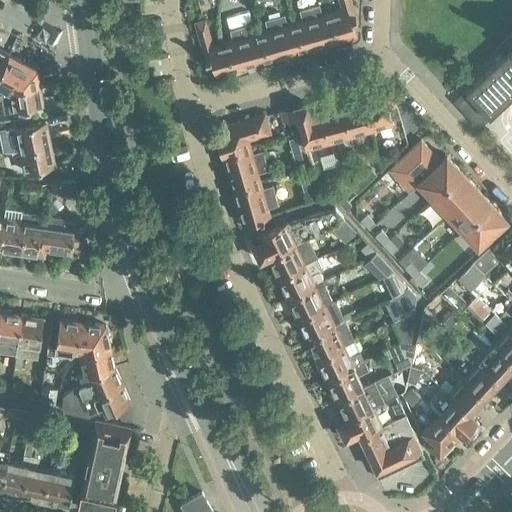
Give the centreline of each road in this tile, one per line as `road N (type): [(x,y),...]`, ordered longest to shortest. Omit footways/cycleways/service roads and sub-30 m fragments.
road 1 (residential): [(358,511),(252,312),(190,105)]
road 2 (secondary): [(150,274),(111,166),(87,39)]
road 3 (residential): [(190,105),(383,57)]
road 4 (residential): [(383,57),(511,198)]
road 5 (residential): [(150,274),(85,298),(0,290)]
road 6 (secondary): [(203,404),(150,274)]
road 7 (secondary): [(268,511),(203,404)]
road 8 (residential): [(152,511),(175,431),(203,404)]
